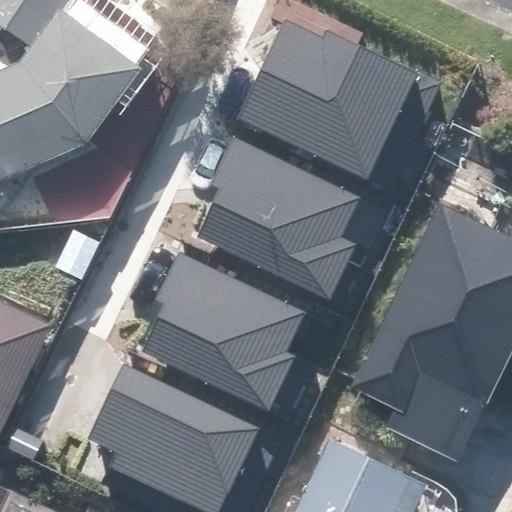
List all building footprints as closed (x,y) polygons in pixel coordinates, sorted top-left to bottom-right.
[(0,72),(0,178),(103,137),(166,39),(105,0),(0,0),(0,15),(43,43),(33,59),(0,72)] [(293,0),(241,108),(394,182),(447,74),(294,0),(293,0)] [(197,220),(337,288),(381,200),(241,132),(197,220)] [(329,388),(476,451),(498,399),(511,404),(511,228),(441,198),(367,372),(341,361),(329,388)] [(138,331),(279,399),(324,307),(184,239),(138,331)] [(0,440),(7,443),(63,324),(0,294),(0,440)] [(104,472),(186,511),(246,511),(288,428),(129,351),(90,430),(118,443),(104,472)] [(422,511),(439,481),(334,429),(292,511),(422,511)] [(0,511),(79,511),(0,475),(0,511)]
